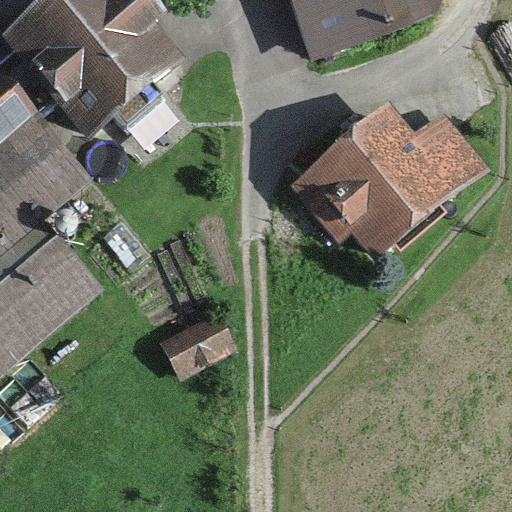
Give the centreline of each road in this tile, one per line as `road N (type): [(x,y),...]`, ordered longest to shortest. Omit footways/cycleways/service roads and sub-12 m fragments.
road 1 (track): [(255,200),(266,511)]
road 2 (track): [(255,85),(359,84),(412,64),(478,0)]
road 3 (track): [(255,200),(255,85),(238,29),(219,0)]
